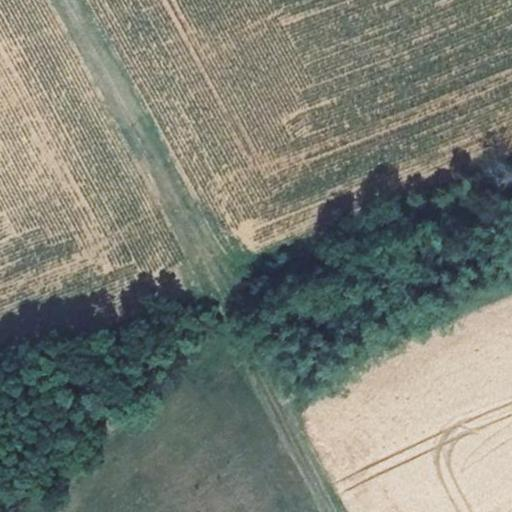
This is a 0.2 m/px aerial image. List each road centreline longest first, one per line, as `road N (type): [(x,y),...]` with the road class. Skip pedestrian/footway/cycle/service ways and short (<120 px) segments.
road 1 (track): [(62,0),(335,511)]
road 2 (track): [(511,222),(237,323)]
